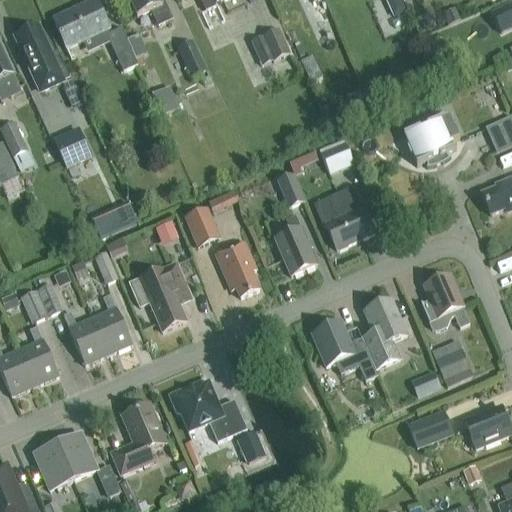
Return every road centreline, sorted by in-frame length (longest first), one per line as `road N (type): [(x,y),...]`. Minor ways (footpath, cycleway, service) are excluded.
road 1 (residential): [(0,438),(459,244)]
road 2 (residential): [(511,365),(459,244)]
